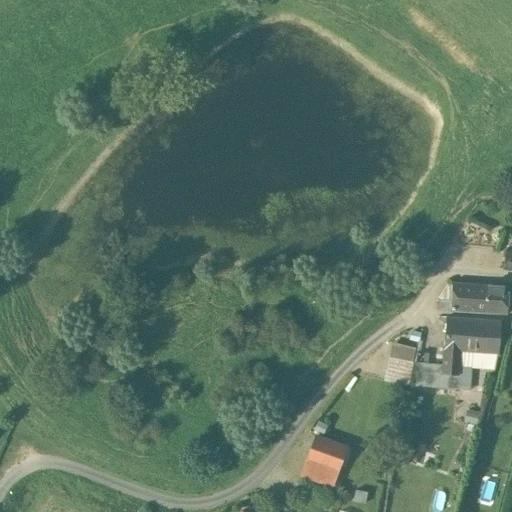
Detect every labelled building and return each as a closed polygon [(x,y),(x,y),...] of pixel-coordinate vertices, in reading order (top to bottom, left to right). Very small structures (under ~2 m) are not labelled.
[(509,286),(452,282),(451,299),(450,310),(507,314),(509,286)] [(451,299),(439,298),(438,310),(450,310),(451,299)] [(500,321),(446,316),(443,355),(442,364),(441,387),(462,389),(472,367),(495,369),(498,353),(500,321)] [(412,362),(389,357),(384,380),(407,386),(412,362)] [(442,364),(414,362),(411,375),(412,375),(411,385),(441,387),(442,364)] [(346,447),(316,436),(308,458),(338,469),(346,447)] [(338,469),(308,458),(302,474),(332,485),(338,469)]
